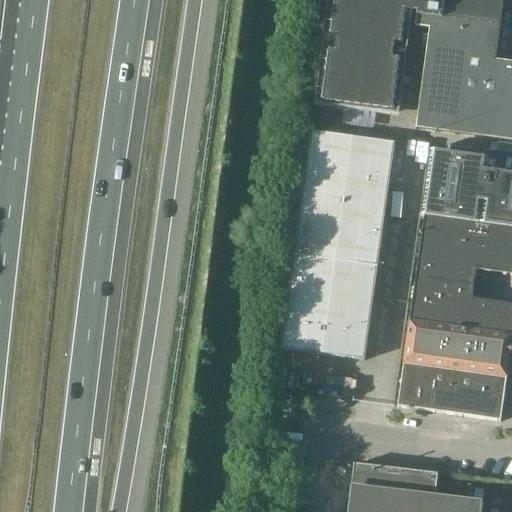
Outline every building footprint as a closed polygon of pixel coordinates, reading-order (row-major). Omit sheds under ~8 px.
[(511,0),(327,0),(313,106),(343,110),(375,114),(397,117),(412,14),(417,15),(500,26),(510,27),(511,15),(501,14),(503,2),(511,2),(511,0)] [(417,15),(415,28),(429,30),(416,130),(511,143),(511,64),(493,62),(496,39),(498,40),(500,26),(417,15)] [(364,362),(394,146),(311,134),(281,350),(364,362)] [(423,218),(424,218),(511,230),(511,176),(487,172),(488,161),(429,152),(420,218),(423,218)] [(511,230),(424,218),(423,218),(415,280),(473,287),(476,272),(511,277),(511,230)] [(472,288),(415,280),(409,323),(511,337),(511,309),(510,307),(472,302),(472,288)] [(511,338),(511,337),(408,323),(403,366),(506,381),(511,338)] [(506,381),(403,367),(397,409),(500,423),(506,381)] [(433,511),(435,498),(438,476),(373,468),(354,466),(348,511),(433,511)]
